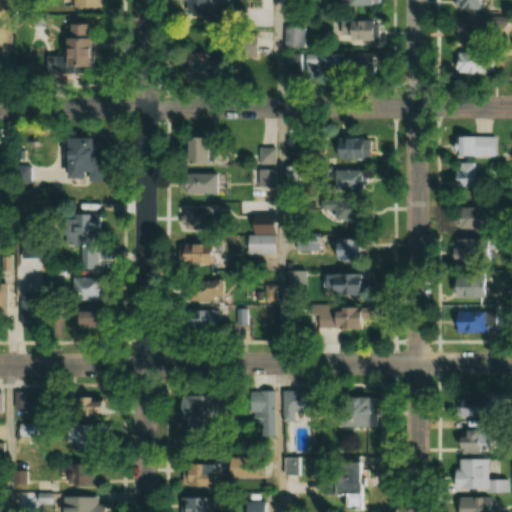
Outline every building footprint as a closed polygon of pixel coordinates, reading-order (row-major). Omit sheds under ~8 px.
[(183,0),(183,13),(206,14),(206,0),(183,0)] [(485,0),(478,0),(477,0),(451,0),(452,9),(485,9),(485,0)] [(452,41),(485,41),(485,18),(452,18),(452,41)] [(377,19),(337,19),(337,41),(377,41),(377,19)] [(84,23),(65,23),(65,35),(58,35),(58,67),(84,67),(84,23)] [(304,48),(304,27),(282,27),(282,48),(304,48)] [(490,74),(490,51),(453,51),(453,74),(490,74)] [(185,75),(216,75),(216,53),(185,53),(185,75)] [(343,53),(304,53),(304,72),(343,71),(343,53)] [(301,54),(282,54),(282,72),(301,72),(301,54)] [(84,136),(58,136),(58,178),(84,178),(84,136)] [(453,136),(453,156),(494,156),(494,136),(453,136)] [(183,137),(183,163),(210,163),(210,137),(183,137)] [(328,139),(328,159),(366,159),(366,139),(328,139)] [(276,146),(257,146),(257,186),(276,186),(276,146)] [(452,179),(455,189),(471,184),(468,175),(476,173),(472,161),(455,166),(458,177),(452,179)] [(9,162),(9,182),(26,182),(26,162),(9,162)] [(363,189),(363,169),(332,170),(332,190),(363,189)] [(180,194),(213,194),(213,173),(180,173),(180,194)] [(358,200),(319,200),(319,218),(358,218),(358,200)] [(488,228),(488,206),(454,206),(454,228),(488,228)] [(181,207),(181,231),(211,231),(211,207),(181,207)] [(96,214),(58,214),(58,246),(79,245),(79,269),(96,269),(96,214)] [(273,235),(245,235),(245,252),(273,252),(273,235)] [(451,261),(484,261),(484,238),(451,238),(451,261)] [(330,260),(356,260),(356,239),(330,239),(330,260)] [(175,251),(175,265),(208,265),(208,244),(183,244),(183,251),(175,251)] [(17,285),(40,285),(40,255),(17,255),(17,285)] [(320,272),(320,295),(358,295),(358,272),(320,272)] [(485,275),(449,275),(449,297),(485,297),(485,275)] [(70,277),(70,300),(98,300),(98,277),(70,277)] [(220,300),(220,280),(186,280),(186,300),(220,300)] [(37,330),(37,291),(21,291),(21,330),(37,330)] [(361,330),(362,306),(327,306),(326,329),(361,330)] [(189,309),(189,317),(180,317),(180,330),(219,330),(219,309),(189,309)] [(483,309),(452,309),(452,332),(483,332),(483,309)] [(69,310),(69,327),(95,327),(95,310),(69,310)] [(245,310),(237,310),(237,324),(245,324),(245,310)] [(302,388),(281,389),(282,420),(293,420),(293,413),(302,413),(302,388)] [(274,391),(248,391),(248,415),(256,415),(256,435),(274,435),(274,391)] [(503,394),(479,394),(479,421),(503,421),(503,394)] [(182,414),(216,414),(216,396),(182,396),(182,414)] [(333,428),(368,428),(368,396),(333,396),(333,428)] [(68,416),(98,416),(98,398),(68,398),(68,416)] [(485,458),(456,458),(456,468),(450,468),(450,491),(505,491),(505,478),(485,478),(485,458)] [(263,460),(243,460),(243,477),(263,477),(263,460)] [(363,509),(365,462),(331,461),(330,473),(321,473),(320,493),(341,494),(340,508),(363,509)] [(207,466),(183,462),(179,483),(203,487),(207,466)] [(97,484),(97,464),(68,464),(68,484),(97,484)] [(95,503),(95,496),(59,496),(59,511),(101,511),(101,503),(95,503)] [(177,496),(176,511),(207,511),(207,496),(177,496)] [(491,511),(491,496),(454,496),(453,511),(491,511)] [(265,511),(265,500),(248,500),(247,511),(265,511)]
